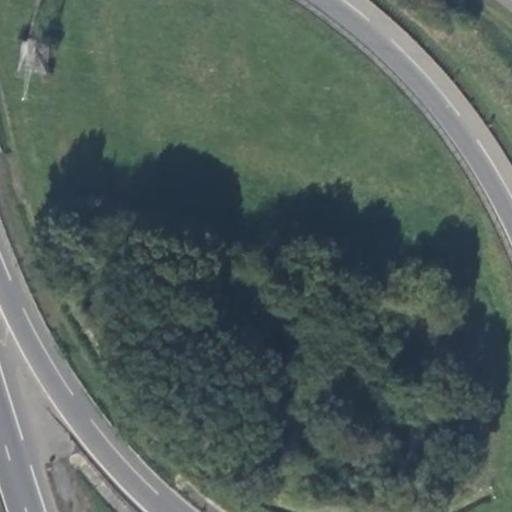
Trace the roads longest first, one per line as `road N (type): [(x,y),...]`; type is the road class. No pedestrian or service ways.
road 1 (trunk): [(164,511),(55,392),(0,280)]
road 2 (trunk): [(511,199),(442,94),(341,0)]
